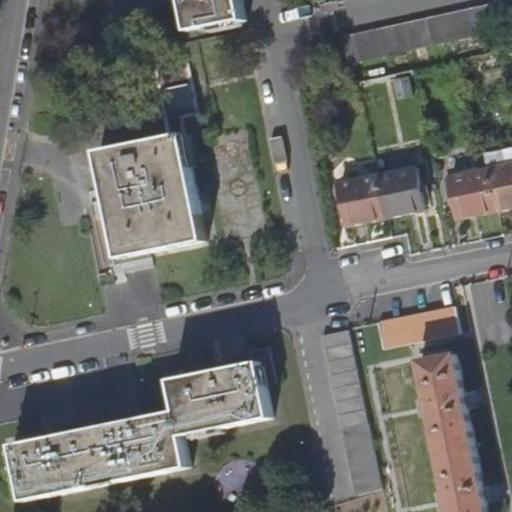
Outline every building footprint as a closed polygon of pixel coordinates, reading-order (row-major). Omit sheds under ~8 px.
[(185,0),(191,31),(248,21),(243,0),(185,0)] [(511,0),(510,0),(343,37),(349,64),(511,27),(511,0)] [(130,57),(132,67),(146,65),(144,54),(130,57)] [(123,254),(207,238),(184,119),(201,115),(190,59),(155,66),(169,138),(101,151),(118,234),(123,254)] [(511,166),(491,171),(500,212),(511,209),(511,166)] [(383,176),(391,217),(429,209),(420,168),(383,176)] [(462,221),(500,212),(491,171),(454,179),(462,221)] [(353,225),(391,217),(383,176),(345,184),(353,225)] [(123,254),(118,234),(112,235),(118,265),(153,258),(152,253),(208,242),(207,238),(123,254)] [(457,307),(380,323),(386,349),(463,333),(457,307)] [(355,329),(329,334),(358,494),(385,489),(355,329)] [(82,433),(63,437),(16,447),(27,503),(193,468),(187,438),(275,419),(268,386),(279,383),(271,348),(245,354),(247,365),(228,369),(175,380),(181,413),(132,423),(113,427),(110,414),(79,420),(82,433)] [(489,511),(458,353),(421,361),(429,398),(425,399),(428,416),(432,415),(448,491),(443,492),(447,510),(452,509),(452,511),(489,511)] [(226,358),(228,369),(247,365),(245,354),(226,358)] [(113,427),(132,423),(130,410),(110,414),(113,427)] [(60,425),(63,437),(82,433),(79,420),(60,425)]
